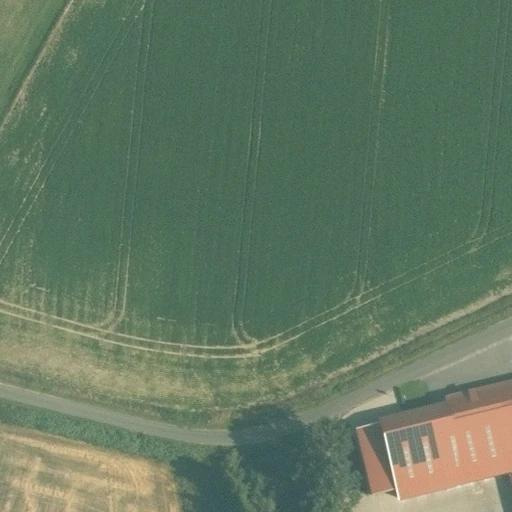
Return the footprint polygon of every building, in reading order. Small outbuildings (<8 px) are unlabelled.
[(511,385),(445,401),(449,415),(453,431),(456,443),(495,433),(496,440),(501,439),(509,471),(511,482),(511,385)] [(449,415),(431,420),(432,423),(436,436),(453,431),(449,415)] [(430,416),(378,429),(395,493),(445,481),(447,480),(436,436),(432,423),(431,420),(430,416)] [(395,493),(378,429),(356,435),(373,499),(395,493)] [(495,433),(456,443),(453,431),(436,436),(447,480),(445,481),(447,486),(509,471),(501,439),(496,440),(495,433)] [(300,489),(296,488),(291,487),(286,487),(282,488),(278,489),(274,492),(270,494),(268,497),(265,501),(263,505),(262,508),(262,511),(261,511),(316,511),(316,508),(315,505),(313,502),(311,499),(309,496),(306,494),(303,491),(300,489)]
